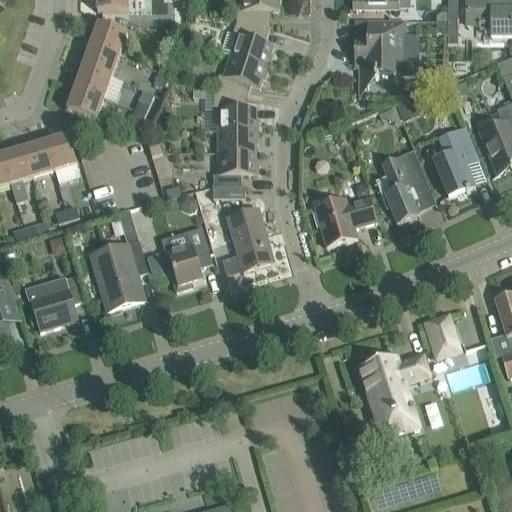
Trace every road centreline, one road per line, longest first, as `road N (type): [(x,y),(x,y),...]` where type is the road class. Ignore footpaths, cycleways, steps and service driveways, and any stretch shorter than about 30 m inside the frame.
road 1 (residential): [(315,320),(281,186),(294,103),(324,37),(324,0)]
road 2 (tertiary): [(0,414),(315,320)]
road 3 (tertiary): [(315,320),(511,242)]
road 4 (residential): [(28,109),(113,149),(131,209)]
